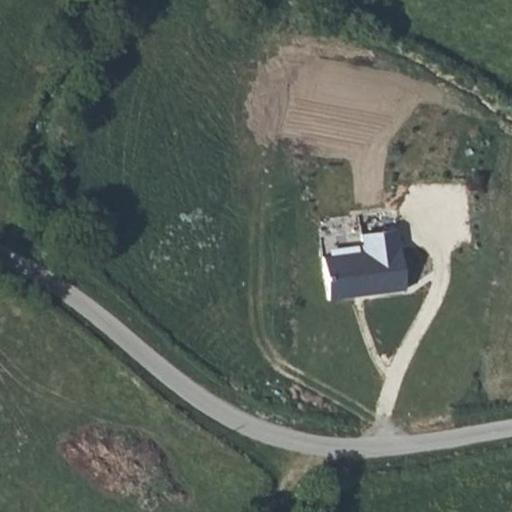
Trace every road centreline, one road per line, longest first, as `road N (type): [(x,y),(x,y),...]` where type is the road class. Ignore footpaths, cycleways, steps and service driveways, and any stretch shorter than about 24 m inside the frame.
road 1 (unclassified): [(0,257),(66,289),(212,411),(303,447),(369,452)]
road 2 (track): [(66,289),(36,174),(98,0)]
road 3 (residential): [(369,452),(440,285)]
road 4 (unclassified): [(369,452),(511,430)]
